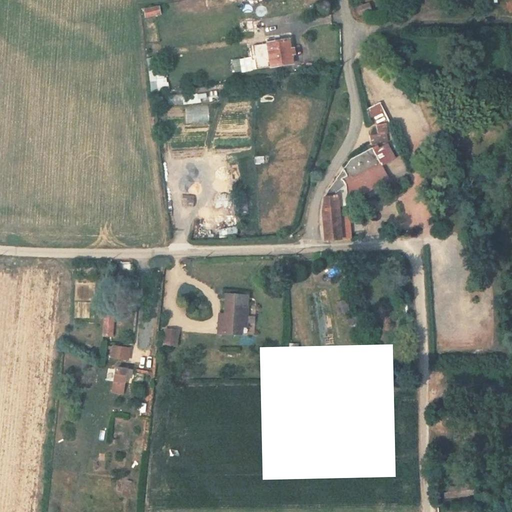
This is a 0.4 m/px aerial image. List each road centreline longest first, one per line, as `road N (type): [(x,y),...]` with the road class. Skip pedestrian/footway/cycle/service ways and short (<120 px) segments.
road 1 (residential): [(309,247),(389,240),(409,246),(421,291),(428,511)]
road 2 (unclassified): [(0,249),(309,247)]
road 3 (unclassified): [(341,0),(356,123),(314,206),(309,247)]
